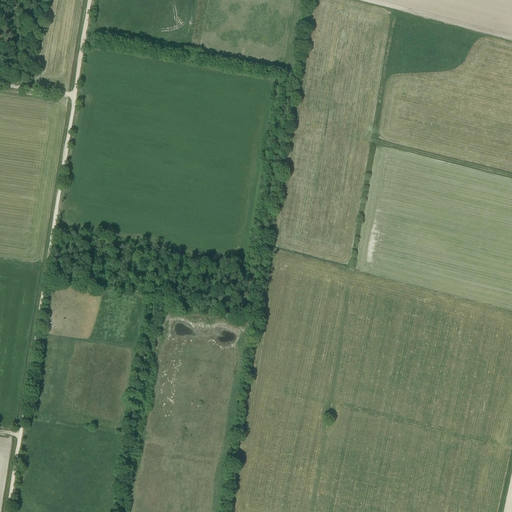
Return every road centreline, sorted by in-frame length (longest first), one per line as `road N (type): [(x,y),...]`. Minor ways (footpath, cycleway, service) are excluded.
road 1 (track): [(7,511),(90,0)]
road 2 (track): [(361,138),(511,176)]
road 3 (track): [(121,511),(144,374)]
